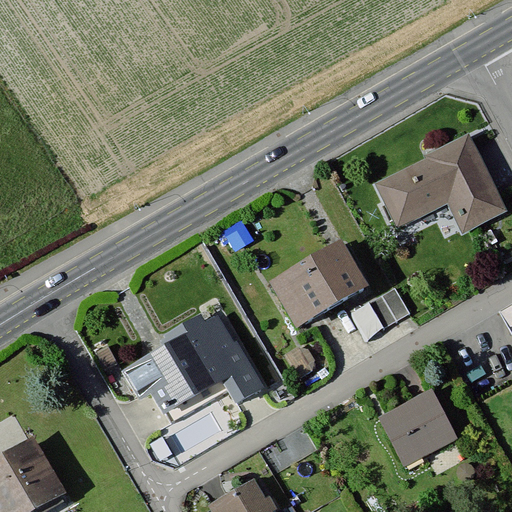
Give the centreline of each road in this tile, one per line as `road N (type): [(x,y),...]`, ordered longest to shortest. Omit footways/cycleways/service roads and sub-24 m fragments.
road 1 (secondary): [(44,302),(475,48)]
road 2 (residential): [(151,481),(511,288)]
road 3 (residential): [(44,302),(151,481)]
